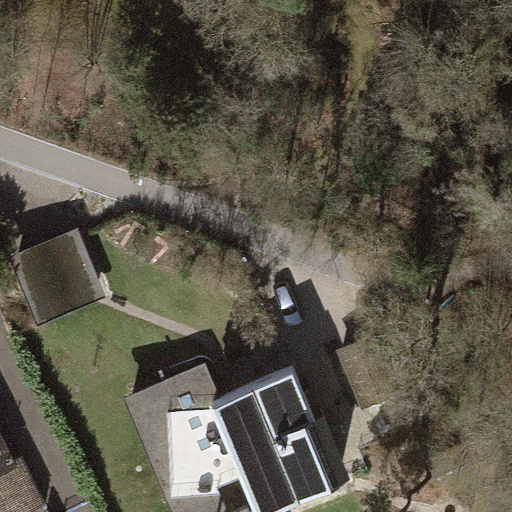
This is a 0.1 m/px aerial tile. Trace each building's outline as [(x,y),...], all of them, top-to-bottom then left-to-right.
[(79,229),(11,257),(40,326),(108,297),(79,229)] [(371,337),(334,350),(354,408),(391,395),(371,337)] [(239,475),(210,405),(196,369),(123,399),(169,511),(218,511),(209,488),(239,475)] [(287,373),(210,405),(239,475),(254,511),(269,511),(334,485),(287,373)] [(405,396),(362,410),(372,441),(415,428),(405,396)]
